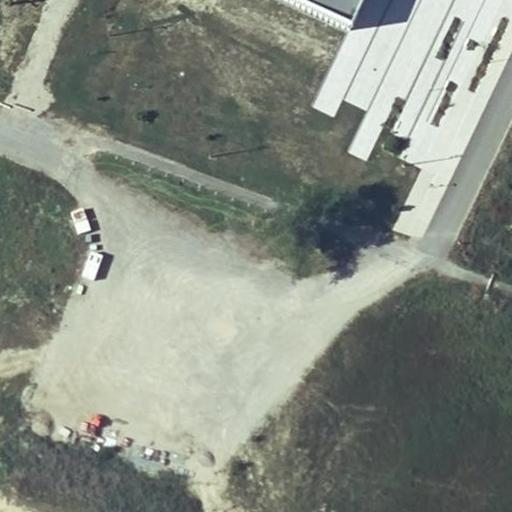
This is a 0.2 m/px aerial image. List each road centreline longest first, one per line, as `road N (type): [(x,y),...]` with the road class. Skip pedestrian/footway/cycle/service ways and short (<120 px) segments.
road 1 (unclassified): [(433,260),(301,305),(137,246),(71,169),(0,111)]
road 2 (unclassified): [(433,260),(511,99)]
